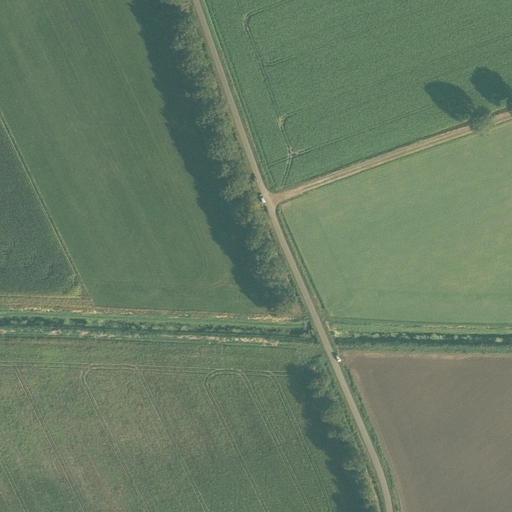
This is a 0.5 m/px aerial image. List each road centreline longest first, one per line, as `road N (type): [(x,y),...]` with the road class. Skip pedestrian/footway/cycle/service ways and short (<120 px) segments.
road 1 (unclassified): [(382,511),(375,472),(189,0)]
road 2 (track): [(511,114),(267,202)]
